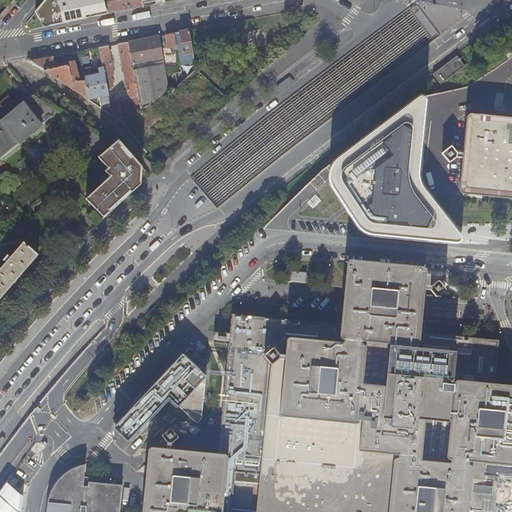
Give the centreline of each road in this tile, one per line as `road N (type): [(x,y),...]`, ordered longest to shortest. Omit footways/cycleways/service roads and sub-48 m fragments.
road 1 (secondary): [(0,429),(173,237),(224,212),(495,2)]
road 2 (motorway): [(0,421),(170,230),(465,0)]
road 3 (motorway): [(431,0),(159,218),(0,385)]
road 4 (secondary): [(372,27),(187,173),(0,386)]
road 5 (residential): [(265,0),(6,49)]
road 6 (residential): [(6,49),(99,113),(140,155)]
road 7 (unknown): [(137,316),(220,226)]
